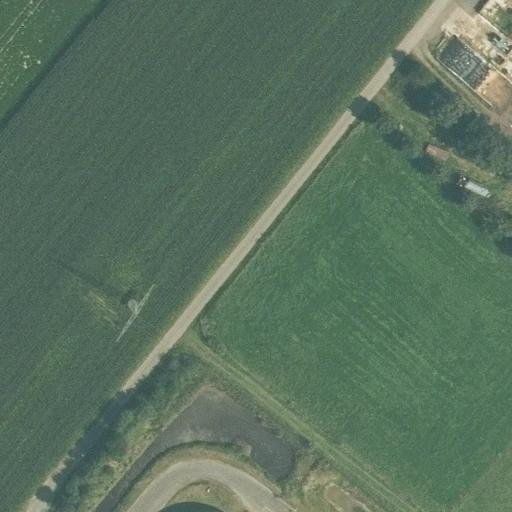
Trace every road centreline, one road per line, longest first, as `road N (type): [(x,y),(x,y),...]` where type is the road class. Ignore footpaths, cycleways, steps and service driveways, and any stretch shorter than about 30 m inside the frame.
road 1 (track): [(181,327),(448,0)]
road 2 (track): [(181,327),(406,511)]
road 3 (track): [(34,511),(181,327)]
